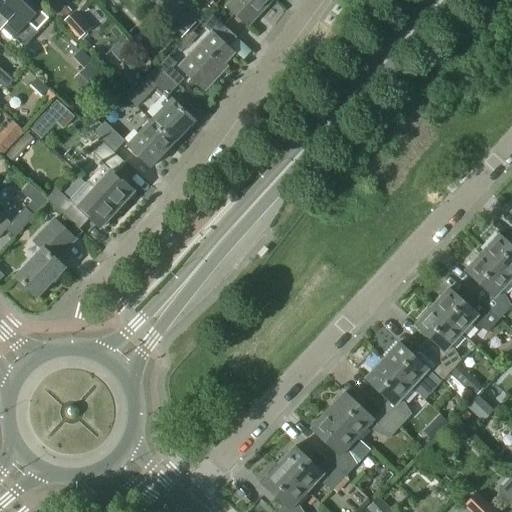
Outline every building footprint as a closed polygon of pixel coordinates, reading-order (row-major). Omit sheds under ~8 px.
[(0,0),(0,31),(2,29),(14,40),(29,24),(37,31),(48,18),(28,0),(8,0),(5,3),(1,0),(0,0)] [(171,0),(161,0),(152,11),(181,38),(196,22),(171,0)] [(223,0),(211,13),(214,15),(238,38),(272,0),(223,0)] [(58,2),(51,8),(62,21),(70,14),(58,2)] [(76,12),(63,23),(78,40),(91,28),(76,12)] [(212,34),(180,68),(205,92),(217,79),(214,75),(235,53),(243,60),(251,52),(214,15),(204,26),(212,34)] [(160,34),(150,46),(160,55),(171,44),(160,34)] [(142,58),(140,70),(148,72),(151,60),(142,58)] [(89,63),(73,79),(89,96),(105,80),(89,63)] [(148,79),(167,97),(168,98),(180,87),(159,67),(148,79)] [(0,84),(6,91),(14,82),(0,69),(0,84)] [(136,91),(128,99),(137,108),(145,99),(136,91)] [(124,98),(116,105),(121,111),(129,104),(124,98)] [(56,100),(45,113),(56,122),(64,129),(75,117),(56,100)] [(173,101),(152,122),(176,145),(196,123),(173,101)] [(105,122),(94,133),(101,140),(116,154),(126,143),(105,122)] [(176,145),(152,122),(129,147),(153,170),(176,145)] [(28,133),(4,157),(11,163),(34,140),(28,133)] [(104,162),(86,182),(97,191),(97,190),(120,211),(136,193),(115,174),(125,164),(120,159),(102,142),(101,140),(91,150),(104,162)] [(97,190),(97,191),(80,209),(103,230),(120,211),(97,190)] [(0,235),(5,230),(16,239),(36,217),(27,209),(13,224),(0,211),(0,235)] [(54,221),(44,232),(35,242),(44,250),(17,278),(40,299),(66,271),(57,262),(76,241),(54,221)] [(483,254),(511,280),(511,245),(500,235),(483,254)] [(503,291),(511,281),(511,280),(483,254),(467,272),(484,288),(476,297),(482,303),(500,320),(511,307),(503,291)] [(451,289),(433,309),(462,335),(472,324),(488,332),(500,320),(482,303),(474,311),(451,289)] [(433,309),(418,326),(435,342),(426,351),(432,357),(450,374),(462,362),(452,346),(462,335),(433,309)] [(401,344),(384,362),(413,390),(423,379),(438,387),(450,374),(432,357),(424,365),(401,344)] [(391,403),(383,411),(401,427),(412,416),(404,400),(413,390),(384,362),(367,380),(391,403)] [(347,394),(330,412),(359,439),(369,429),(390,440),(401,427),(383,411),(375,420),(347,394)] [(478,395),(467,407),(482,422),(494,410),(478,395)] [(330,412),(313,431),(336,453),(328,461),(347,478),(359,465),(372,451),(359,439),(330,412)] [(297,448),(280,467),(310,494),(319,484),(335,492),(347,478),(328,461),(320,470),(297,448)] [(310,494),(280,467),(263,485),(287,506),(281,511),(304,511),(300,504),(310,494)] [(511,511),(511,479),(501,491),(511,502),(511,511)] [(494,511),(482,500),(470,511),(494,511)]
